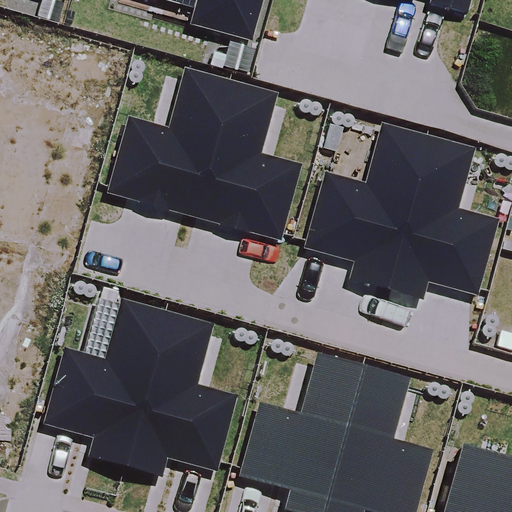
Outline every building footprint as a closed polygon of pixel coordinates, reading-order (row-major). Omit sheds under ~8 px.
[(243,45),(255,0),(193,0),(185,29),(243,45)] [(424,0),(422,11),(459,21),(464,0),(383,0),(407,7),(409,0),(424,0)] [(184,220),(222,85),(179,73),(161,135),(121,124),(101,197),(184,220)] [(222,85),(184,220),(271,244),(292,171),(252,160),(269,98),(222,85)] [(343,286),(378,295),(421,142),(375,130),(358,188),(321,178),(301,249),(350,263),(343,286)] [(421,142),(378,295),(414,305),(420,283),(471,297),(491,227),(448,216),(465,155),(421,142)] [(83,462),(118,472),(160,319),(114,306),(98,365),(61,354),(41,425),(89,439),(83,462)] [(160,319),(118,472),(153,481),(159,459),(211,474),(230,404),(188,392),(205,331),(160,319)] [(276,511),(313,511),(352,374),(306,362),(290,421),(253,410),(233,481),(281,495),(276,511)] [(352,374),(313,511),(407,511),(422,460),(379,448),(397,387),(352,374)] [(511,511),(511,476),(447,458),(431,511),(511,511)]
